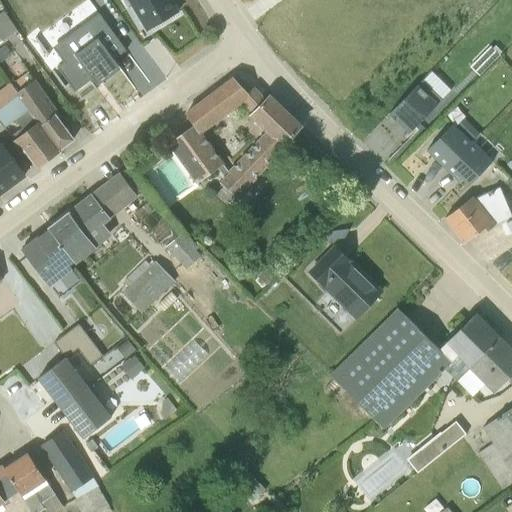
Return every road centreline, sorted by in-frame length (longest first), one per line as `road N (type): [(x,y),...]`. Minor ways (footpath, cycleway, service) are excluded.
road 1 (residential): [(511,312),(243,38)]
road 2 (residential): [(0,222),(243,38)]
